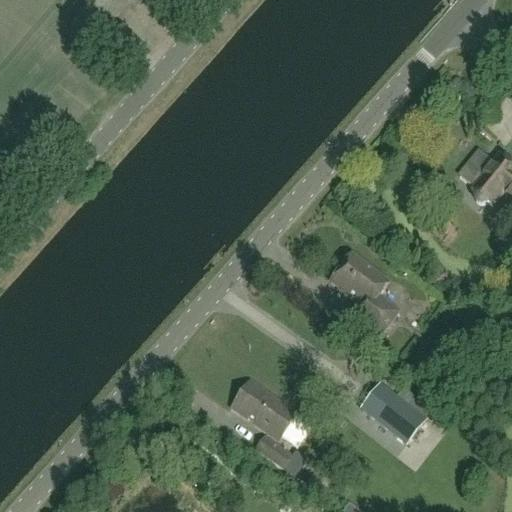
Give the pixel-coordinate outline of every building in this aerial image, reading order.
[(128,64),(141,48),(123,32),(110,48),(128,64)] [(511,165),(500,156),(472,190),(477,195),(476,196),(475,197),(475,198),(474,200),(474,201),(475,203),(475,204),(476,205),(477,206),(478,207),(480,208),(481,208),(482,208),(484,208),(485,207),(486,206),(487,205),(488,204),(494,208),(505,195),(511,200),(511,165)] [(354,321),(380,341),(400,314),(380,299),(390,286),(353,257),(332,285),(363,309),(354,321)] [(279,445),(299,418),(252,383),(232,410),(279,445)] [(426,422),(381,387),(361,412),(407,448),(426,422)] [(292,460),(265,440),(255,453),(283,473),(292,460)]
